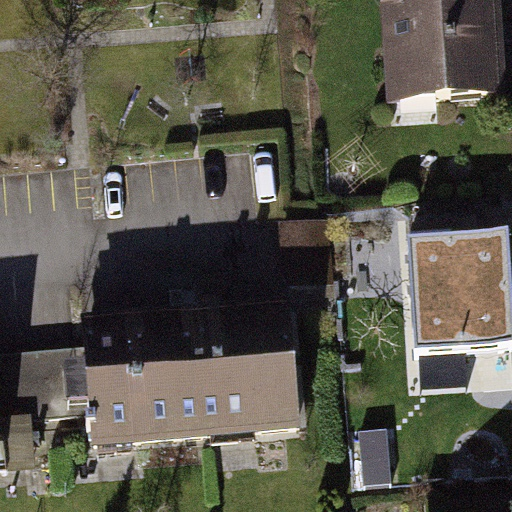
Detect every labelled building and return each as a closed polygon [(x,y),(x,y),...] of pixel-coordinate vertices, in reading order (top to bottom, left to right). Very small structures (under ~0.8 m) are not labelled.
[(504,0),(464,0),(385,3),(389,127),(509,123),(504,0)] [(333,230),(284,234),(288,293),(337,290),(333,230)] [(511,253),(418,256),(423,395),(473,393),(472,357),(511,355),(511,253)] [(304,330),(97,347),(98,356),(105,436),(108,473),(315,457),(304,330)] [(98,356),(0,364),(0,393),(8,486),(45,483),(42,441),(105,436),(98,356)] [(406,452),(364,456),(367,502),(410,499),(406,452)]
